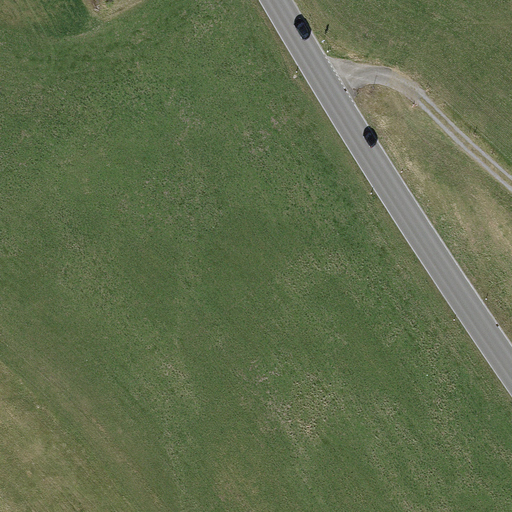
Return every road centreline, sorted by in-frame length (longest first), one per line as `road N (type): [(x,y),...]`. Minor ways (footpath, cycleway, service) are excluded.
road 1 (tertiary): [(511,372),(276,0)]
road 2 (track): [(330,89),(359,79),(392,83),(426,102),(511,183)]
